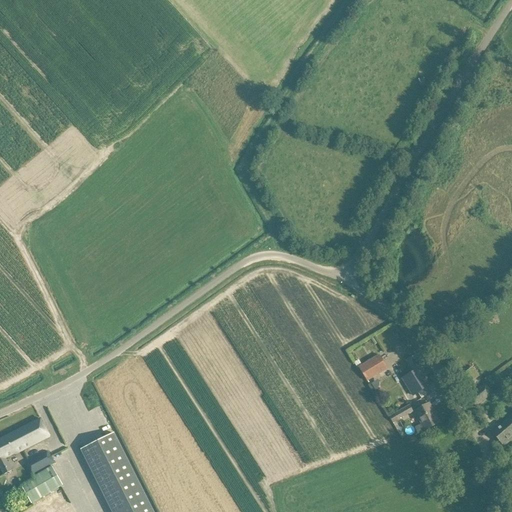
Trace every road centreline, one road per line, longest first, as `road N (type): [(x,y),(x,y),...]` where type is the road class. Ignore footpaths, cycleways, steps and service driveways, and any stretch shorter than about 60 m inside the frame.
road 1 (unclassified): [(0,414),(104,360),(254,257),(293,259),(343,279)]
road 2 (unclassified): [(343,279),(511,3)]
road 3 (unclassified): [(505,511),(479,439),(415,341),(343,279)]
